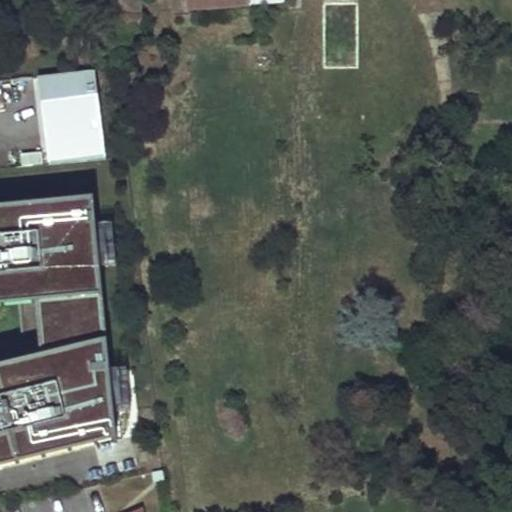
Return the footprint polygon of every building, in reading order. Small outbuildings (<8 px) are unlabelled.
[(135,0),(107,0),(108,15),(110,15),(136,15),(135,0)] [(184,0),(186,13),(249,9),(249,6),(248,0),(184,0)] [(136,15),(110,15),(111,28),(141,28),(141,15),(136,15)] [(78,24),(78,39),(89,39),(89,51),(99,51),(99,24),(78,24)] [(45,167),(105,158),(92,71),(32,79),(45,167)] [(99,200),(0,209),(0,303),(105,295),(99,200)] [(111,341),(0,365),(0,467),(119,437),(111,341)] [(159,471),(148,473),(149,482),(160,480),(159,471)]
